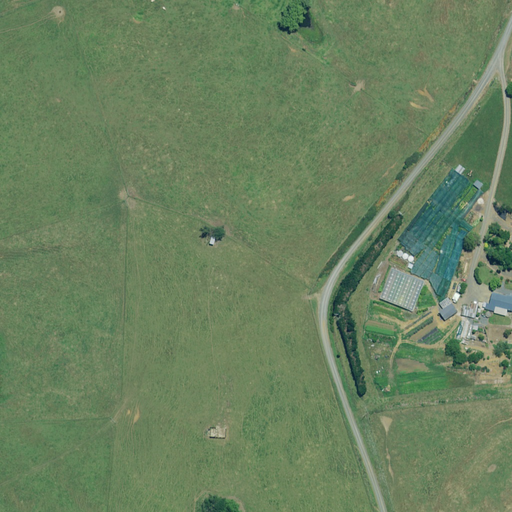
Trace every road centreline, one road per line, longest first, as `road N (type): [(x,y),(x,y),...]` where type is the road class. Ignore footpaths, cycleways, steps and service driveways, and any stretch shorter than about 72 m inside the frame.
road 1 (unclassified): [(384,511),(334,371),(323,325),(326,296),(472,103),(511,18)]
road 2 (unknown): [(500,47),(508,120),(467,298)]
